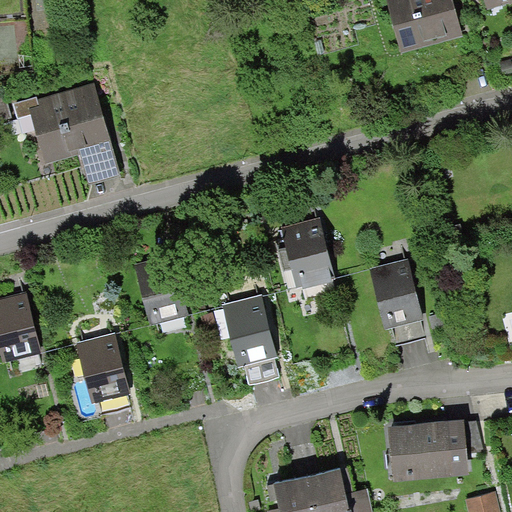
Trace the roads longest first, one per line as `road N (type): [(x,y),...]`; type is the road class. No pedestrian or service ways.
road 1 (residential): [(0,251),(511,101)]
road 2 (residential): [(225,431),(401,385),(511,377)]
road 3 (residential): [(0,465),(191,418),(225,431)]
